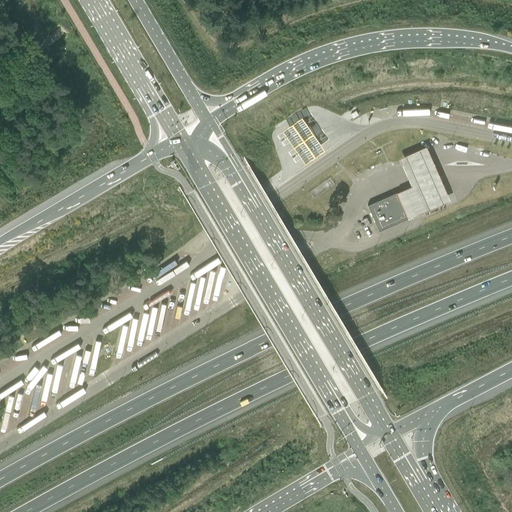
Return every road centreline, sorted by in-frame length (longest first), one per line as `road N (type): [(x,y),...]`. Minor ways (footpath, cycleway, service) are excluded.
road 1 (motorway): [(511,239),(170,386),(0,479)]
road 2 (motorway): [(31,511),(311,366),(511,281)]
road 3 (primary): [(392,428),(205,115)]
road 4 (primary): [(175,134),(359,444)]
road 5 (motorway): [(511,47),(442,34),(359,42),(298,63),(205,115)]
road 6 (motorway): [(175,134),(0,240)]
road 7 (secondary): [(93,0),(175,134)]
road 8 (secondary): [(205,115),(135,0)]
road 9 (motorway): [(245,511),(359,444)]
road 10 (track): [(0,85),(99,0)]
